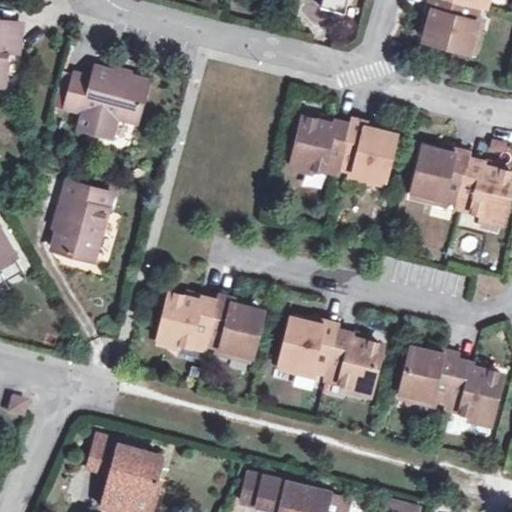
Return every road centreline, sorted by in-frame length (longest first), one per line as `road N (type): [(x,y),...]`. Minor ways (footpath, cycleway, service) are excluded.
road 1 (residential): [(240,260),(472,314),(511,297)]
road 2 (residential): [(107,0),(365,62)]
road 3 (residential): [(0,363),(69,378),(1,511)]
road 4 (residential): [(365,62),(442,96),(511,110)]
